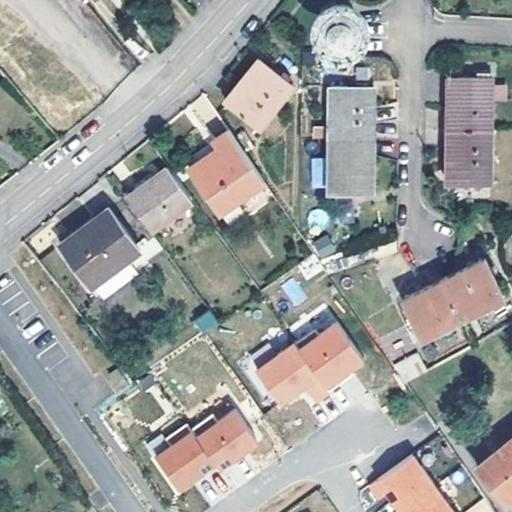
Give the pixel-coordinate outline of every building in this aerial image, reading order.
[(354,26),(354,22),(354,19),(352,15),(350,12),(347,10),(344,8),(340,7),(336,7),(332,9),(329,11),(327,13),(325,17),(324,20),(324,24),(325,28),(327,31),(329,34),(332,36),(336,37),(340,38),(344,37),(347,35),(350,33),(352,30),(354,26)] [(230,104),(252,124),(257,128),(292,87),(258,59),(225,100),(230,104)] [(490,78),(447,77),(445,130),(489,130),(490,78)] [(372,88),(328,87),(327,139),(371,140),(372,88)] [(245,132),(252,124),(230,104),(218,118),(219,118),(226,129),(252,166),(264,157),(245,132)] [(263,181),(252,166),(226,129),(212,139),(218,147),(189,169),(219,211),(263,181)] [(489,130),(445,130),(444,180),(488,181),(489,130)] [(218,147),(212,139),(183,160),(189,169),(218,147)] [(371,140),(327,139),(326,190),(371,191),(371,140)] [(322,187),(322,158),(311,158),(310,187),(322,187)] [(191,200),(166,166),(123,197),(149,232),(191,200)] [(123,197),(121,195),(59,242),(91,285),(153,237),(149,232),(123,197)] [(326,234),(311,243),(321,259),(336,249),(326,234)] [(442,277),(460,315),(501,295),(482,256),(442,277)] [(294,306),(307,298),(294,277),(281,284),(294,306)] [(442,277),(401,297),(420,336),(460,315),(442,277)] [(216,322),(207,310),(192,321),(200,333),(216,322)] [(314,328),(293,343),(327,390),(345,378),(341,373),(348,368),(362,358),(335,321),(318,333),(314,328)] [(328,391),(327,390),(293,343),(255,369),(278,402),(294,391),(292,388),(300,382),(302,385),(314,401),(328,391)] [(403,383),(427,371),(417,352),(393,364),(403,383)] [(348,368),(341,373),(345,378),(351,373),(348,368)] [(292,388),(294,391),(302,385),(300,382),(292,388)] [(212,413),(190,428),(214,461),(218,468),(232,458),(230,455),(255,438),(234,408),(217,420),(212,413)] [(170,445),(155,455),(178,487),(214,461),(190,428),(186,422),(164,437),(170,445)] [(505,502),(511,496),(511,436),(475,466),(505,502)] [(411,455),(369,485),(378,499),(387,493),(400,511),(403,511),(436,489),(411,455)] [(452,511),(436,489),(403,511),(452,511)]
